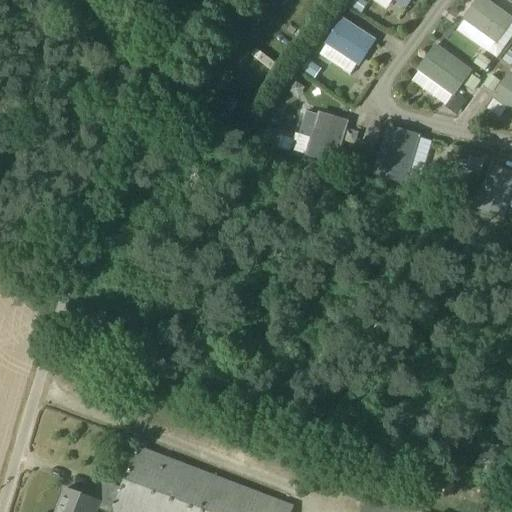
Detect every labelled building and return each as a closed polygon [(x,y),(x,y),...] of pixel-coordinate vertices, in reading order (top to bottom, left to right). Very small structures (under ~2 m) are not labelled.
[(368,4),(361,0),(353,0),(349,6),(362,14),(368,4)] [(511,22),(511,16),(488,0),(476,0),(463,19),(497,44),(511,22)] [(360,65),(376,40),(341,18),(325,43),(360,65)] [(453,96),(471,72),(435,45),(417,69),(453,96)] [(511,53),(509,51),(502,60),(511,66),(511,53)] [(491,62),(480,54),(474,64),(485,71),(491,62)] [(310,61),(308,63),(304,69),(303,71),(315,79),(321,69),(310,61)] [(511,112),(511,74),(508,72),(491,97),(511,112)] [(471,75),(463,86),(473,92),(480,82),(471,75)] [(491,75),(483,86),(493,93),(501,82),(491,75)] [(347,123),(317,114),(306,153),(336,162),(347,123)] [(404,184),(418,138),(386,128),(372,174),(404,184)] [(270,129),(257,133),(261,145),(274,140),(270,129)] [(484,161),(471,157),(467,168),(481,172),(484,161)] [(504,218),(511,191),(511,172),(489,166),(476,209),(504,218)] [(290,511),(293,506),(136,447),(121,488),(101,481),(94,500),(65,489),(56,511),(96,511),(97,510),(102,511),(290,511)] [(397,511),(365,499),(359,511),(397,511)]
